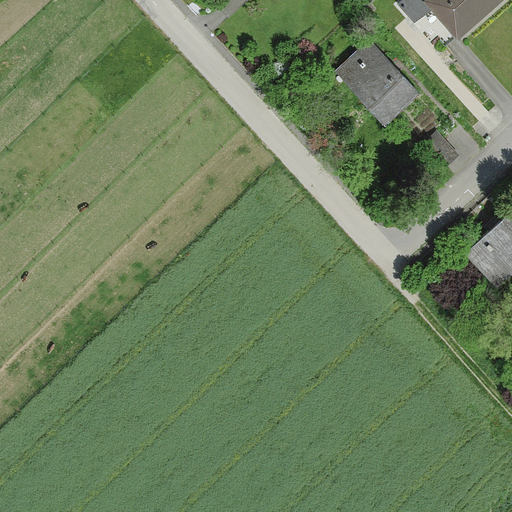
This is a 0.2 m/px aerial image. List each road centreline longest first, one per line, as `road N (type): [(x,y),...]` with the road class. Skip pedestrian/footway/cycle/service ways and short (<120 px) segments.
road 1 (residential): [(511,142),(386,260),(147,0)]
road 2 (track): [(386,260),(511,410)]
